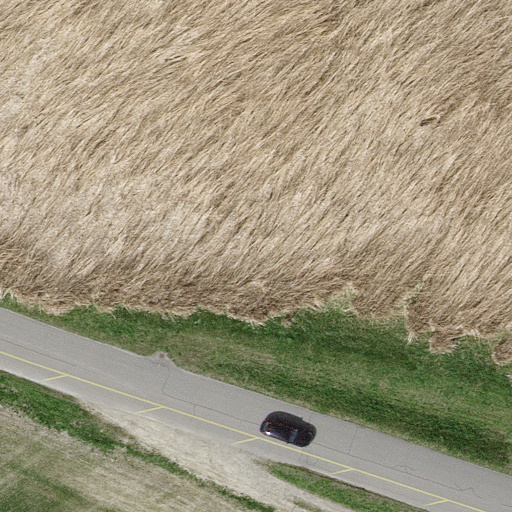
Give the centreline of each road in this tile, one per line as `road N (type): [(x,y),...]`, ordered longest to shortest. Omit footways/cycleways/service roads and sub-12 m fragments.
road 1 (residential): [(511,505),(0,332)]
road 2 (track): [(199,400),(228,456),(253,479),(323,511)]
